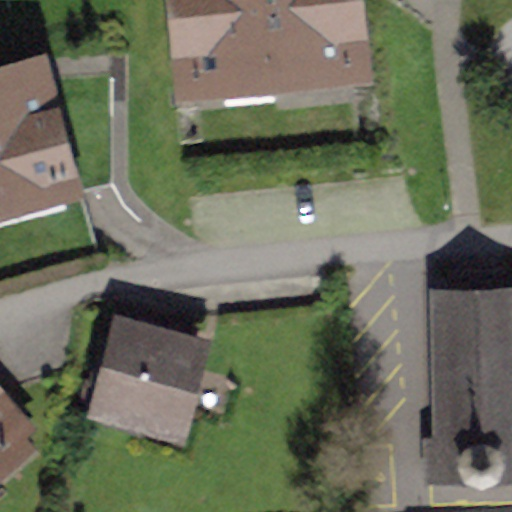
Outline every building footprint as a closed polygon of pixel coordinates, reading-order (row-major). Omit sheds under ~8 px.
[(184,0),(192,79),(351,64),(344,0),(184,0)] [(0,87),(0,194),(61,178),(34,79),(0,87)] [(511,294),(438,296),(441,443),(431,443),(431,477),(511,475),(511,294)] [(88,381),(82,403),(105,410),(102,421),(138,430),(143,415),(173,423),(193,350),(191,349),(196,330),(139,315),(138,320),(120,315),(113,342),(103,339),(91,382),(88,381)] [(0,411),(0,453),(10,444),(1,434),(12,425),(0,411)]
